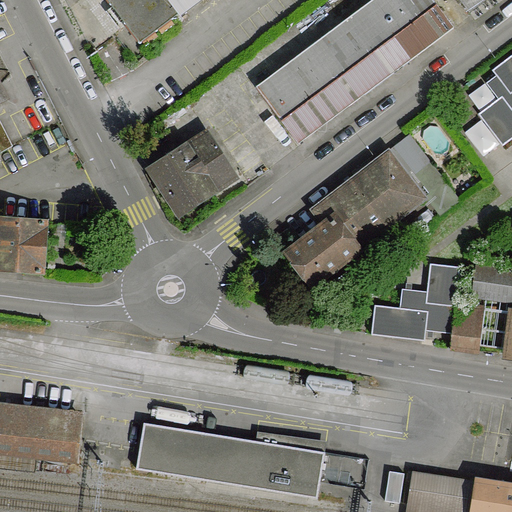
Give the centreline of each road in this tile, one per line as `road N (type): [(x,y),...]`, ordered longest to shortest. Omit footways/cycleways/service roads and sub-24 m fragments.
road 1 (unclassified): [(511,20),(171,288)]
road 2 (unclassified): [(171,288),(234,331),(511,383)]
road 3 (residential): [(171,288),(25,0)]
road 4 (unclassified): [(0,295),(100,306),(171,288)]
